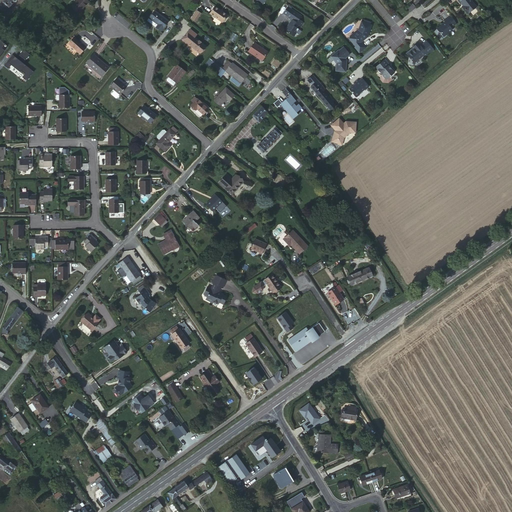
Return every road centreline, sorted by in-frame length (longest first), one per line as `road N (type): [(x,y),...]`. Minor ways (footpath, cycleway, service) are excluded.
road 1 (secondary): [(511,230),(270,404)]
road 2 (secondary): [(270,404),(120,511)]
road 3 (residential): [(212,147),(147,87),(152,54),(108,19)]
road 4 (tertiary): [(212,147),(119,245)]
road 5 (residential): [(93,223),(91,153),(83,142),(38,142)]
road 6 (tertiary): [(299,54),(212,147)]
road 7 (residential): [(270,404),(333,507)]
